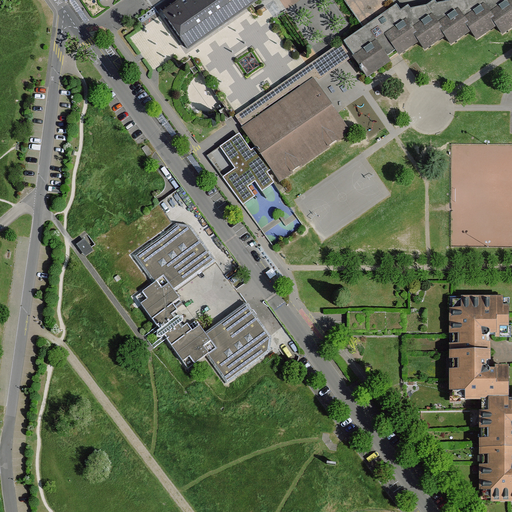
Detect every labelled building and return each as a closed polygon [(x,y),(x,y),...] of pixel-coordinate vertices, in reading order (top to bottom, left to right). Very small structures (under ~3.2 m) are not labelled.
[(189,49),(251,6),(258,1),(257,0),(185,0),(164,14),(189,49)] [(399,5),(344,39),(353,54),(354,56),(367,77),(392,62),(390,54),(405,52),(420,42),(425,50),(446,36),(451,44),(472,32),(477,40),(498,26),(503,34),(511,28),(511,0),(450,0),(431,2),(427,5),(401,8),(399,5)] [(241,123),(246,129),(256,122),(253,117),(299,85),(303,90),(313,82),(318,79),(319,81),(330,73),(342,65),(352,58),(351,56),(353,55),(349,49),(347,50),(342,42),(331,50),(236,116),(241,123)] [(257,146),(274,170),(281,180),(348,133),(335,114),(313,82),(303,90),(256,122),(246,129),(257,146)] [(274,170),(257,146),(255,148),(259,153),(252,158),(237,136),(220,148),(235,169),(223,178),(243,206),(255,197),(246,184),(253,180),(262,192),(274,184),(268,174),(274,170)] [(152,154),(146,146),(142,149),(148,157),(152,154)] [(216,262),(191,227),(177,225),(134,256),(154,284),(136,298),(160,330),(158,332),(157,337),(162,338),(164,337),(188,369),(207,356),(227,384),(270,352),(272,338),(247,304),(236,311),(241,318),(211,341),(205,333),(200,327),(193,331),(188,325),(184,327),(181,324),(183,323),(183,318),(179,317),(177,318),(175,314),(178,311),(173,304),(181,299),(175,292),(170,285),(200,263),(206,270),(216,262)] [(93,251),(84,239),(76,245),(85,257),(93,251)] [(170,285),(175,292),(206,270),(200,263),(170,285)] [(508,313),(508,301),(453,301),(453,352),(489,352),(490,334),(497,334),(509,334),(508,313)] [(241,318),(236,311),(205,333),(211,341),(241,318)] [(403,313),(349,313),(349,322),(349,331),(403,331),(403,313)] [(489,352),(453,352),(453,400),(484,400),(509,400),(508,370),(490,370),(489,352)] [(511,402),(509,400),(484,400),(483,447),(511,447),(511,402)] [(511,447),(483,447),(484,499),(511,498),(511,447)]
